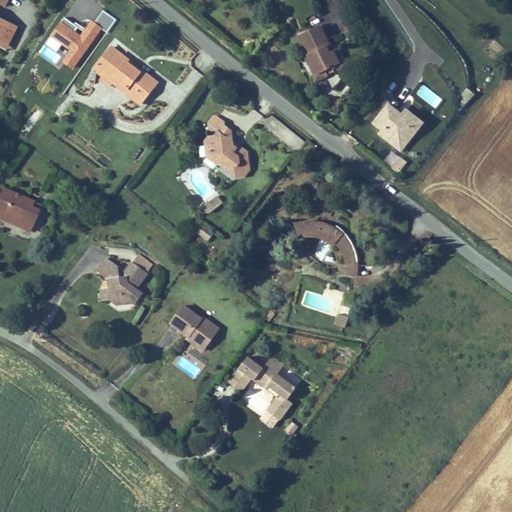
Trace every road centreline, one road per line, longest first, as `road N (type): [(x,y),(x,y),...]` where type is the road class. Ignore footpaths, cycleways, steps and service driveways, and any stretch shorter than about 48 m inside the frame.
road 1 (tertiary): [(159,0),(511,282)]
road 2 (unclassified): [(173,467),(105,402),(0,332)]
